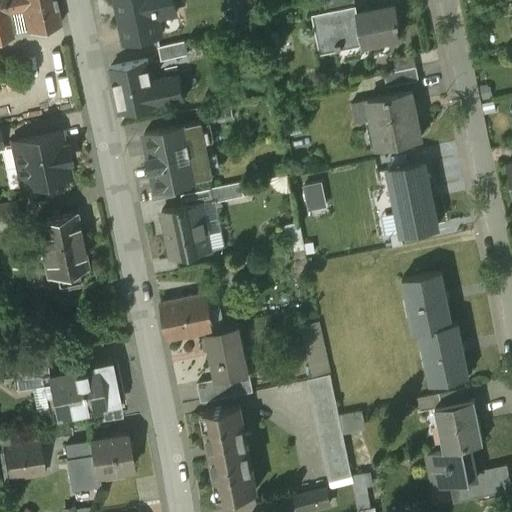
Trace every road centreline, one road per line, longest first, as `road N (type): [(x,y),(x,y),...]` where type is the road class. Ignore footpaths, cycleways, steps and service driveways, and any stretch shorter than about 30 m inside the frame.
road 1 (residential): [(182,511),(82,0)]
road 2 (residential): [(443,0),(507,304)]
